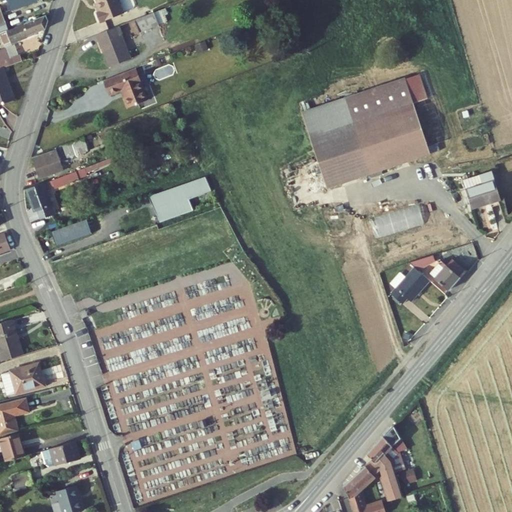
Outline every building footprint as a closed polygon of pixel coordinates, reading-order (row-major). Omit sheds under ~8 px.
[(10,0),(9,0),(13,11),(38,2),(36,0),(10,0)] [(129,0),(109,0),(113,10),(108,11),(112,21),(135,13),(129,0)] [(156,15),(137,22),(142,35),(161,28),(156,15)] [(27,26),(9,34),(13,44),(46,30),(48,23),(48,20),(46,16),(26,25),(27,26)] [(121,28),(98,38),(103,51),(105,51),(112,69),(131,62),(121,38),(124,36),(121,28)] [(0,48),(0,56),(12,52),(9,45),(0,48)] [(12,52),(0,56),(0,60),(4,69),(8,67),(17,63),(12,52)] [(0,78),(11,74),(8,67),(4,69),(0,70),(0,78)] [(135,71),(103,84),(109,100),(122,95),(123,99),(122,99),(127,112),(147,104),(140,87),(141,86),(135,71)] [(0,106),(21,98),(11,74),(0,78),(0,106)] [(419,118),(406,77),(304,110),(319,158),(328,185),(430,151),(419,118)] [(84,138),(62,146),(67,160),(89,152),(84,138)] [(53,154),(32,162),(39,182),(61,173),(53,154)] [(119,158),(53,181),(56,190),(85,179),(85,178),(93,176),(92,173),(121,163),(119,158)] [(492,175),(465,184),(474,211),(501,202),(492,175)] [(150,195),(159,223),(194,212),(190,199),(212,192),(207,177),(150,195)] [(46,184),(26,191),(34,213),(38,211),(41,220),(57,214),(46,184)] [(421,204),(369,218),(375,237),(426,223),(421,204)] [(453,223),(371,244),(375,260),(457,239),(453,223)] [(0,238),(0,267),(12,263),(3,237),(0,238)] [(427,264),(410,269),(415,274),(416,275),(429,269),(427,264)] [(444,268),(439,273),(444,278),(436,287),(448,298),(465,278),(453,268),(449,273),(444,268)] [(439,273),(431,283),(436,287),(444,278),(439,273)] [(430,288),(416,275),(415,274),(392,300),(403,310),(407,305),(412,309),(430,288)] [(0,351),(4,365),(24,359),(13,324),(0,328),(0,351)] [(12,375),(18,397),(47,390),(40,367),(12,375)] [(28,402),(0,408),(0,414),(29,407),(28,402)] [(29,407),(0,414),(0,440),(19,436),(15,420),(31,416),(29,407)] [(372,457),(373,462),(378,473),(380,471),(390,462),(395,477),(405,473),(399,456),(407,454),(398,428),(372,457)] [(0,442),(0,444),(5,464),(23,460),(17,437),(0,442)] [(58,469),(81,462),(76,444),(44,453),(49,468),(57,465),(58,469)] [(373,462),(345,491),(351,511),(383,511),(380,504),(369,508),(364,503),(359,491),(378,473),(373,462)] [(390,462),(380,471),(394,511),(405,506),(395,477),(390,462)] [(19,490),(33,486),(30,474),(15,478),(19,490)] [(410,474),(401,477),(404,488),(414,485),(410,474)] [(63,511),(83,511),(77,487),(58,493),(63,511)]
